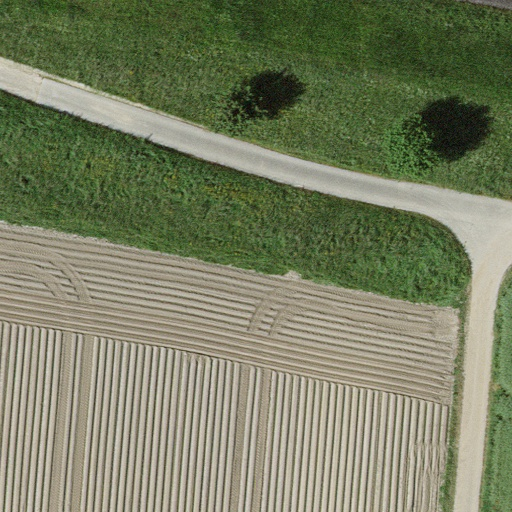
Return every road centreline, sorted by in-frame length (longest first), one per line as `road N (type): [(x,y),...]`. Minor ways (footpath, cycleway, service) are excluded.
road 1 (track): [(511,219),(205,146),(0,75)]
road 2 (secondary): [(9,0),(104,511)]
road 3 (track): [(466,511),(491,216)]
